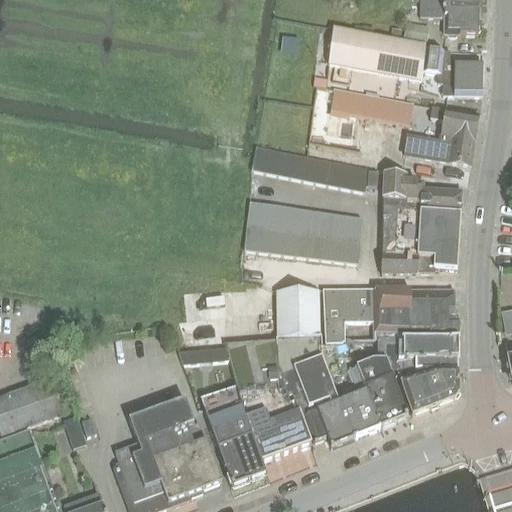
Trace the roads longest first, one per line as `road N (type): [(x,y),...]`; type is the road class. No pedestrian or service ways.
road 1 (tertiary): [(486,426),(477,234),(500,109),(503,0)]
road 2 (tertiary): [(269,511),(486,426)]
